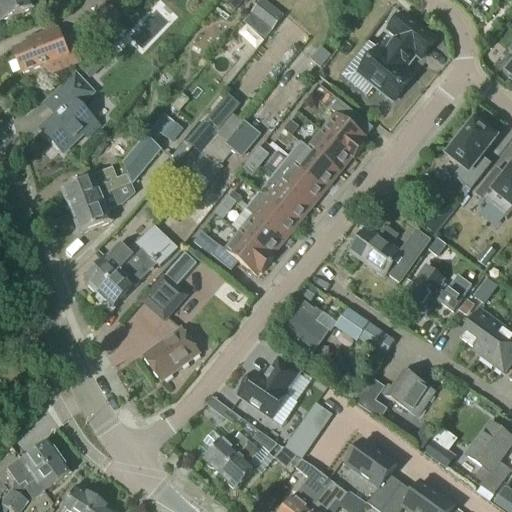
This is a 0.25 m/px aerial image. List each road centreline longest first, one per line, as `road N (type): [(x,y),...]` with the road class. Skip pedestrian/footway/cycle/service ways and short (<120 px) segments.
road 1 (residential): [(131,463),(174,428),(460,74)]
road 2 (tertiary): [(131,463),(78,384),(0,179)]
road 3 (residential): [(481,511),(339,412)]
